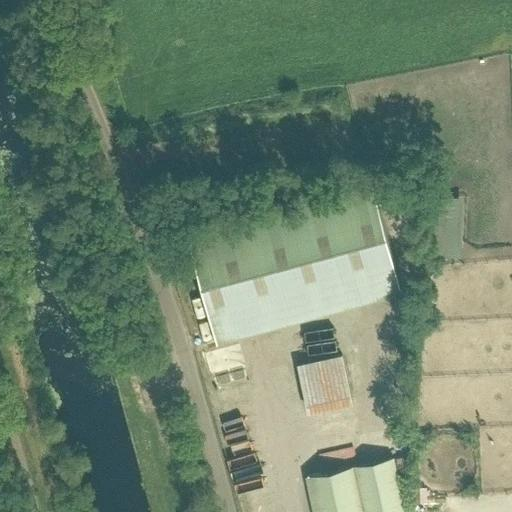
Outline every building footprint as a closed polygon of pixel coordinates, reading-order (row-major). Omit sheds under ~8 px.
[(218,341),(404,291),(373,176),(187,225),(218,341)] [(436,197),(433,255),(452,256),(455,198),(436,197)] [(308,412),(352,402),(342,352),(297,362),(308,412)] [(209,376),(214,417),(234,414),(229,374),(209,376)] [(314,511),(404,511),(392,456),(306,475),(314,511)] [(426,501),(426,486),(414,486),(413,501),(426,501)]
